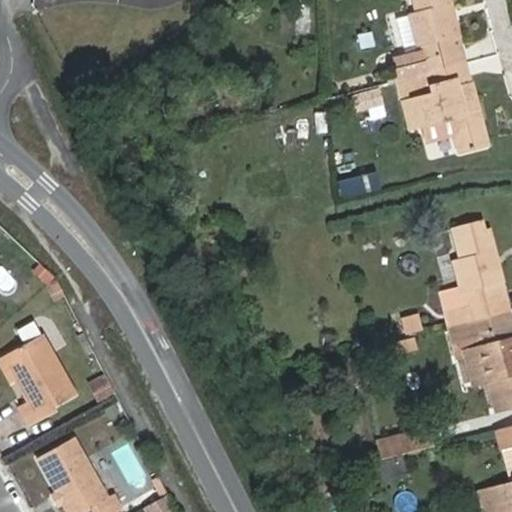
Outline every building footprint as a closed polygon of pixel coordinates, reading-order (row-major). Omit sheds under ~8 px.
[(463,67),(446,0),(412,0),(417,15),(410,18),(418,49),(423,48),(430,76),(463,67)] [(430,76),(394,85),(407,135),(449,125),(458,158),(486,151),(471,99),(461,102),(458,92),(469,90),(463,67),(430,76)] [(361,113),(386,106),(381,85),(355,93),(361,113)] [(471,99),(469,90),(458,92),(461,102),(471,99)] [(479,229),(452,236),(459,266),(450,269),(458,300),(464,298),(466,308),(448,313),(443,314),(447,328),(508,313),(488,241),(482,242),(479,229)] [(464,298),(458,300),(446,303),(448,313),(466,308),(464,298)] [(423,313),(403,314),(404,332),(424,331),(423,313)] [(511,329),(508,313),(447,328),(455,361),(461,360),(473,357),(482,390),(490,388),(497,416),(511,411),(511,329)] [(4,359),(17,381),(30,403),(21,408),(31,428),(57,413),(53,410),(77,396),(45,335),(4,359)] [(473,357),(461,360),(470,393),(482,390),(473,357)] [(0,365),(11,384),(17,381),(4,359),(0,361),(0,365)] [(108,372),(90,380),(98,399),(116,391),(108,372)] [(511,511),(511,428),(494,433),(501,458),(511,454),(511,488),(477,498),(481,511),(511,511)] [(425,437),(378,449),(381,462),(428,450),(425,437)] [(39,462),(56,494),(63,506),(66,511),(119,511),(123,510),(114,496),(109,499),(76,441),(39,462)] [(149,511),(180,511),(173,493),(146,504),(149,511)] [(63,506),(56,494),(51,498),(58,509),(63,506)]
